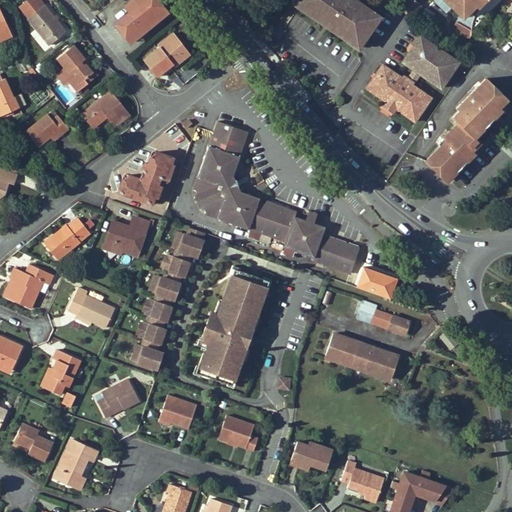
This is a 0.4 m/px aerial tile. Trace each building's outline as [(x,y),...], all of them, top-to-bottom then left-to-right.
[(36,0),(28,0),(21,6),(29,17),(28,18),(50,45),(67,32),(57,19),(54,16),(45,4),(42,7),(36,0)] [(115,23),(128,39),(135,33),(138,37),(146,31),(144,28),(148,25),(150,27),(167,13),(162,8),(164,6),(158,0),(130,0),(128,2),(131,5),(126,9),(129,12),(115,23)] [(340,34),(358,47),(380,15),(357,0),(356,0),(355,2),(351,0),(292,0),(292,1),(308,12),(314,9),(324,19),(326,16),(335,22),(333,25),(344,29),(340,34)] [(404,0),(399,8),(413,17),(423,0),(404,0)] [(511,0),(446,0),(461,14),(471,24),(474,19),(476,14),(480,9),(481,7),(486,2),(488,0),(511,0)] [(0,40),(12,35),(0,8),(0,40)] [(314,9),(308,12),(340,34),(344,29),(333,25),(335,22),(326,16),(324,19),(314,9)] [(471,24),(461,14),(455,28),(472,35),(471,24)] [(160,46),(144,59),(157,76),(173,63),(172,62),(188,49),(174,32),(159,45),(160,46)] [(131,42),(138,37),(135,33),(128,39),(131,42)] [(382,64),(366,88),(385,101),(386,101),(388,99),(397,105),(395,107),(397,108),(415,121),(431,97),(412,84),(420,72),(441,87),(458,62),(420,35),(403,61),(414,68),(407,78),(404,75),(402,78),(382,64)] [(86,79),(93,73),(85,63),(83,65),(82,62),(86,59),(74,45),(58,58),(65,67),(69,72),(66,75),(70,81),(78,91),(89,82),(86,79)] [(190,52),(188,49),(172,62),(173,63),(174,65),(190,52)] [(89,82),(98,74),(86,59),(82,62),(83,65),(85,63),(93,73),(86,79),(89,82)] [(66,75),(69,72),(65,67),(56,74),(65,86),(70,81),(66,75)] [(5,78),(0,80),(0,116),(20,107),(15,96),(14,97),(5,78)] [(490,115),(497,108),(495,106),(505,96),(487,78),(457,107),(460,110),(453,116),(459,122),(438,143),(440,145),(426,160),(444,177),(454,168),(456,171),(467,161),(464,157),(470,152),(467,149),(476,139),(474,137),(471,134),(481,124),(484,127),(493,118),(490,115)] [(110,91),(82,113),(94,128),(105,118),(104,117),(107,115),(108,116),(116,126),(130,115),(110,91)] [(495,106),(497,108),(498,107),(507,98),(505,96),(495,106)] [(386,101),(385,101),(381,105),(393,113),(397,108),(395,107),(397,105),(388,99),(386,101)] [(498,107),(497,108),(490,115),(493,118),(501,110),(498,107)] [(51,137),(60,129),(64,133),(70,128),(59,115),(53,119),(48,113),(26,131),(39,147),(51,137)] [(193,123),(189,119),(183,123),(187,128),(193,123)] [(325,227),(314,222),(306,220),(296,216),(295,217),(258,204),(260,198),(241,191),(225,198),(214,194),(218,182),(233,175),(240,156),(234,153),(243,129),(218,120),(193,189),(197,190),(194,198),(201,201),(199,207),(207,210),(205,213),(250,229),(247,237),(269,244),(271,237),(285,242),(284,246),(314,258),(314,260),(351,273),(360,248),(323,234),(325,227)] [(177,124),(166,129),(173,143),(183,139),(177,124)] [(481,124),(471,134),(474,137),(484,127),(481,124)] [(64,133),(60,129),(51,137),(54,141),(64,133)] [(243,129),(234,153),(240,156),(248,131),(243,129)] [(467,149),(470,152),(472,150),(479,142),(476,139),(467,149)] [(467,161),(475,153),(472,150),(470,152),(464,157),(467,161)] [(118,191),(152,203),(155,196),(158,197),(162,186),(159,185),(161,180),(164,181),(168,182),(174,165),(171,164),(174,157),(157,151),(154,158),(151,157),(148,164),(145,163),(141,174),(144,176),(143,179),(140,178),(129,174),(127,181),(122,179),(118,191)] [(5,170),(17,174),(19,167),(7,163),(5,170)] [(447,180),(456,171),(454,168),(444,177),(447,180)] [(0,195),(4,192),(8,182),(14,184),(17,174),(5,170),(1,169),(0,169),(0,195)] [(214,194),(225,198),(241,191),(233,175),(218,182),(214,194)] [(258,204),(295,217),(296,216),(297,211),(260,198),(258,204)] [(310,210),(306,220),(314,222),(317,213),(310,210)] [(128,229),(122,227),(122,224),(112,221),(105,242),(123,248),(122,251),(138,256),(149,222),(132,217),(129,226),(128,229)] [(44,243),(58,260),(80,242),(81,242),(81,240),(90,232),(78,218),(69,226),(66,224),(44,243)] [(205,233),(189,227),(187,235),(182,233),(176,250),(192,255),(198,257),(203,240),(202,240),(205,233)] [(176,250),(182,233),(178,232),(172,249),(176,250)] [(103,249),(121,255),(122,251),(123,248),(105,242),(103,249)] [(192,255),(176,250),(174,256),(169,255),(164,270),(167,271),(182,276),(185,278),(191,262),(189,262),(192,255)] [(164,270),(169,255),(166,254),(161,269),(164,270)] [(11,278),(15,280),(7,297),(31,308),(39,290),(36,289),(40,280),(44,281),(47,283),(52,274),(30,264),(26,273),(15,268),(10,278),(11,278)] [(365,264),(357,285),(391,297),(398,276),(365,264)] [(182,276),(167,271),(165,278),(160,277),(155,293),(158,294),(173,299),(176,300),(181,283),(180,283),(182,276)] [(263,279),(239,271),(237,277),(232,276),(222,303),(225,304),(221,316),(211,313),(202,341),(208,343),(199,367),(203,368),(201,374),(229,384),(231,378),(235,380),(249,341),(245,340),(247,334),(251,336),(253,328),(251,328),(256,315),(257,316),(267,288),(261,286),(263,279)] [(160,277),(156,275),(150,292),(155,293),(160,277)] [(4,296),(7,297),(15,280),(11,278),(4,296)] [(91,321),(106,328),(115,308),(86,294),(87,292),(78,287),(68,310),(78,315),(91,321)] [(333,293),(328,291),(324,303),(329,305),(333,293)] [(329,305),(336,307),(340,295),(333,293),(329,305)] [(173,299),(158,294),(156,301),(152,300),(147,316),(152,317),(167,322),(168,322),(174,307),(171,306),(173,299)] [(345,297),(340,295),(336,307),(341,309),(345,297)] [(152,300),(149,299),(144,314),(147,316),(152,300)] [(363,299),(360,309),(373,314),(371,322),(405,334),(409,321),(376,308),(378,305),(363,299)] [(360,309),(357,317),(370,322),(371,322),(373,314),(360,309)] [(91,321),(78,315),(76,318),(90,324),(91,321)] [(167,322),(152,317),(149,324),(147,323),(141,338),(146,340),(162,345),(163,346),(168,330),(165,329),(167,322)] [(314,352),(326,357),(334,332),(323,328),(314,352)] [(457,344),(447,331),(440,336),(450,349),(457,344)] [(398,355),(334,332),(326,357),(329,358),(328,361),(332,363),(333,359),(389,379),(398,355)] [(0,363),(2,360),(14,365),(23,346),(0,335),(0,363)] [(162,345),(146,340),(144,347),(138,363),(160,370),(165,354),(160,352),(162,345)] [(144,347),(140,345),(134,362),(138,363),(144,347)] [(68,386),(78,366),(73,364),(76,357),(58,349),(54,358),(57,359),(53,368),(45,387),(60,394),(65,385),(68,386)] [(0,368),(10,373),(14,365),(2,360),(0,363),(0,368)] [(53,368),(49,367),(41,385),(45,387),(53,368)] [(290,389),(291,377),(278,376),(277,389),(290,389)] [(97,401),(106,417),(113,413),(112,411),(122,406),(123,408),(124,409),(140,401),(129,378),(122,382),(111,387),(102,392),(105,397),(97,401)] [(64,403),(71,406),(76,396),(68,393),(64,403)] [(168,395),(159,421),(171,425),(172,422),(172,420),(181,423),(181,425),(189,428),(197,404),(168,395)] [(0,430),(1,432),(10,413),(7,411),(0,425),(0,430)] [(220,433),(227,436),(226,441),(254,450),(259,437),(251,435),(254,424),(227,415),(220,433)] [(22,423),(14,441),(27,447),(27,445),(31,447),(30,449),(28,453),(46,461),(54,443),(37,435),(39,430),(22,423)] [(98,452),(72,440),(55,477),(81,489),(86,479),(81,476),(88,459),(94,461),(98,452)] [(291,459),(302,463),(303,461),(310,464),(326,469),(333,449),(310,441),(308,445),(297,441),(291,459)] [(303,461),(302,463),(291,459),(290,463),(309,469),(310,464),(303,461)] [(355,468),(356,463),(348,460),(341,481),(349,483),(348,486),(360,490),(367,493),(366,496),(365,498),(376,502),(384,479),(384,478),(355,468)] [(425,490),(423,495),(435,499),(442,505),(454,488),(428,480),(431,472),(423,470),(421,477),(404,472),(400,483),(393,480),(391,487),(398,489),(389,511),(408,511),(415,492),(417,487),(425,490)] [(170,493),(166,505),(163,511),(184,511),(187,506),(192,491),(170,483),(167,492),(170,493)] [(229,511),(232,505),(211,498),(209,506),(206,511),(229,511)] [(156,500),(152,511),(159,511),(162,502),(156,500)]
